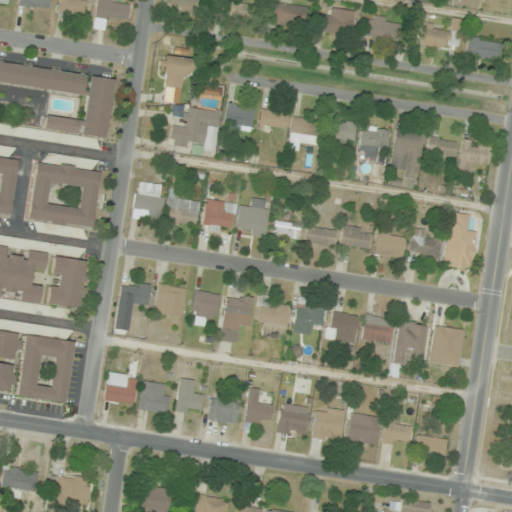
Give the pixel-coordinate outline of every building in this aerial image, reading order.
[(49,0),(18,0),(18,5),(48,10),(49,0)] [(83,14),(83,0),(58,0),(58,14),(83,14)] [(96,0),(93,28),(103,29),(105,19),(126,21),(129,1),(116,0),(96,0)] [(194,0),(170,0),(171,0),(170,9),(193,13),(194,0)] [(251,5),(223,1),(222,17),(249,21),(251,5)] [(305,5),(267,3),(266,22),(304,25),(305,5)] [(317,30),(352,33),(354,10),(330,9),(330,16),(318,15),(317,30)] [(401,18),(363,18),(363,38),(401,38),(401,18)] [(457,49),(461,20),(453,18),(451,28),(421,23),(418,44),(457,49)] [(495,60),(499,42),(468,36),(465,55),(495,60)] [(182,77),(190,77),(190,57),(163,57),(163,87),(182,87),(182,77)] [(113,78),(0,62),(0,134),(38,139),(39,130),(0,124),(0,83),(86,95),(83,121),(45,116),(43,130),(105,138),(113,78)] [(196,95),(221,98),(222,88),(197,84),(196,95)] [(254,109),(228,103),(223,126),(250,132),(254,109)] [(183,127),(171,126),(169,145),(214,151),(219,111),(185,107),(183,127)] [(285,132),(287,113),(260,109),(257,129),(285,132)] [(289,142),(317,144),(320,120),(292,117),(289,142)] [(354,143),(354,122),(328,122),(328,143),(354,143)] [(359,146),(387,149),(389,130),(361,127),(359,146)] [(398,175),(418,178),(424,133),(395,129),(390,166),(399,168),(398,175)] [(445,156),(452,158),(456,143),(431,136),(424,160),(442,165),(445,156)] [(456,172),(474,175),(475,165),(486,167),(490,144),(462,139),(456,172)] [(16,159),(0,157),(0,214),(9,216),(16,159)] [(91,229),(98,171),(34,163),(27,221),(91,229)] [(161,220),(163,184),(135,182),(133,219),(161,220)] [(199,222),(194,196),(164,202),(169,227),(199,222)] [(201,226),(230,232),(235,203),(206,198),(201,226)] [(235,233),(264,236),(268,200),(250,198),(249,208),(238,207),(235,233)] [(466,231),(469,214),(450,211),(442,266),(470,271),(475,232),(466,231)] [(299,238),(301,222),(273,219),(272,235),(299,238)] [(304,243),(333,246),(335,230),(306,226),(304,243)] [(341,247),(369,250),(370,229),(342,226),(341,247)] [(404,254),(403,236),(389,236),(388,228),(375,229),(377,256),(404,254)] [(409,255),(437,259),(441,235),(429,233),(430,231),(413,228),(409,255)] [(0,297),(38,302),(40,288),(30,286),(33,270),(43,272),(45,255),(25,252),(24,259),(3,256),(4,249),(0,248),(0,297)] [(81,309),(84,261),(53,258),(52,276),(58,276),(57,288),(49,287),(47,306),(81,309)] [(148,304),(148,283),(119,283),(119,304),(148,304)] [(153,313),(180,318),(185,288),(158,283),(153,313)] [(215,318),(218,293),(193,290),(190,315),(215,318)] [(252,298),(226,294),(220,341),(236,343),(238,325),(248,326),(252,298)] [(256,324),(265,325),(263,338),(284,340),(288,305),(269,303),(270,297),(259,295),(256,324)] [(324,307),(296,302),(292,332),(310,335),(311,325),(320,327),(324,307)] [(357,315),(329,311),(325,340),(353,343),(357,315)] [(361,340),(388,344),(392,318),(365,314),(361,340)] [(420,367),(426,325),(398,321),(393,363),(420,367)] [(428,363),(458,367),(463,329),(433,325),(428,363)] [(0,359),(15,359),(15,334),(0,333),(0,359)] [(72,342),(24,337),(17,398),(64,403),(72,342)] [(103,400),(131,405),(138,366),(128,364),(124,386),(106,383),(103,400)] [(0,391),(11,393),(13,367),(0,365),(0,391)] [(170,396),(160,392),(162,387),(146,380),(136,404),(162,415),(170,396)] [(177,413),(201,413),(201,393),(194,393),(194,380),(177,380),(177,413)] [(236,401),(229,401),(229,392),(208,393),(209,423),(237,421),(236,401)] [(303,437),(307,407),(279,403),(275,433),(303,437)] [(312,438),(341,439),(342,409),(313,408),(312,438)] [(346,441),(374,446),(379,417),(350,413),(346,441)] [(409,421),(384,421),(383,444),(408,445),(409,421)] [(443,456),(446,440),(416,435),(413,451),(443,456)] [(37,471),(4,466),(1,486),(34,491),(37,471)] [(90,477),(49,474),(47,498),(74,500),(74,495),(88,496),(90,477)] [(167,511),(168,487),(146,487),(146,494),(138,494),(137,511),(167,511)] [(193,511),(222,511),(225,499),(197,494),(193,511)] [(394,511),(397,511),(428,511),(431,505),(399,495),(394,511)]
